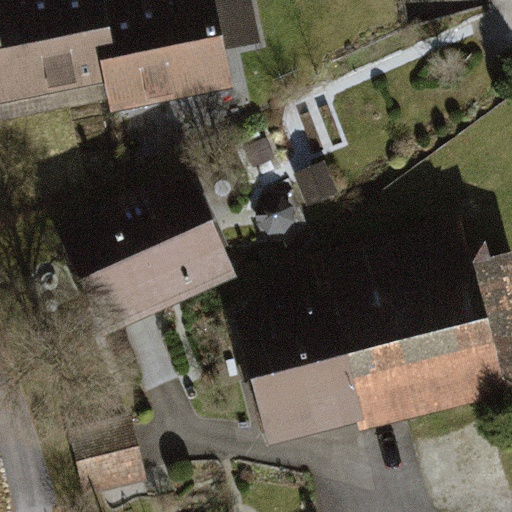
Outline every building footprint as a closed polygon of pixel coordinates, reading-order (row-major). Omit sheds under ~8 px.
[(96,0),(52,0),(0,10),(0,88),(1,95),(111,73),(100,22),(96,0)] [(209,0),(100,22),(111,73),(117,102),(225,80),(209,0)] [(401,31),(395,0),(313,0),(327,64),(401,31)] [(311,201),(333,192),(324,169),(301,179),(311,201)] [(180,186),(73,235),(111,319),(219,271),(180,186)] [(282,305),(247,314),(276,426),(511,365),(511,265),(407,292),(398,243),(320,262),(334,311),(286,323),(282,305)] [(129,421),(73,435),(86,488),(142,475),(129,421)]
